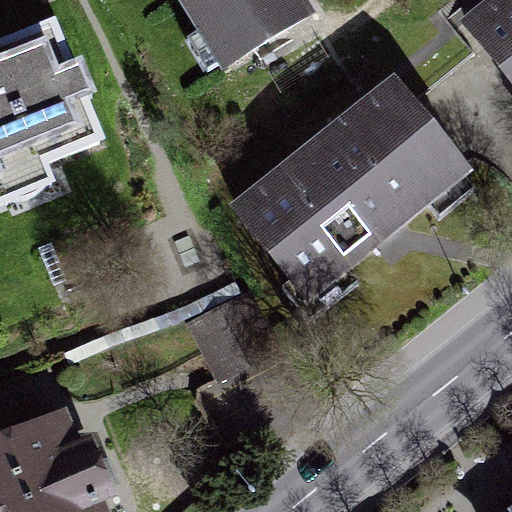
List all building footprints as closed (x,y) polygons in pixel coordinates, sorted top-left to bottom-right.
[(174,0),(219,74),(303,23),(289,0),(174,0)] [(511,0),(510,0),(465,35),(511,95),(511,0)] [(0,196),(102,154),(53,36),(0,57),(0,196)] [(395,92),(234,212),(305,306),(391,241),(465,185),(395,92)] [(0,511),(97,511),(86,486),(57,421),(44,427),(33,401),(0,414),(0,511)]
